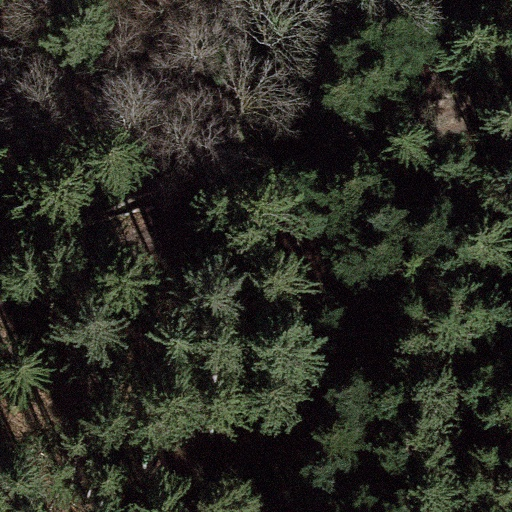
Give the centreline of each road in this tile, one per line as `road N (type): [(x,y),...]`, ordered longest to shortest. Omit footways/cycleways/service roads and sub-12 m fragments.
road 1 (track): [(511,93),(304,191),(0,302)]
road 2 (track): [(312,0),(391,32),(458,115)]
